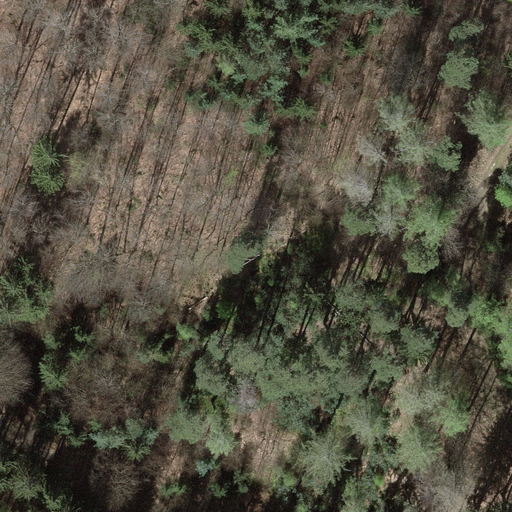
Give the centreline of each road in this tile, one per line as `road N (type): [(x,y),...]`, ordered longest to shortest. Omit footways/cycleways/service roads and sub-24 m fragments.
road 1 (track): [(511,139),(471,215),(463,270),(463,312),(478,370),(511,430)]
road 2 (track): [(0,429),(130,511)]
